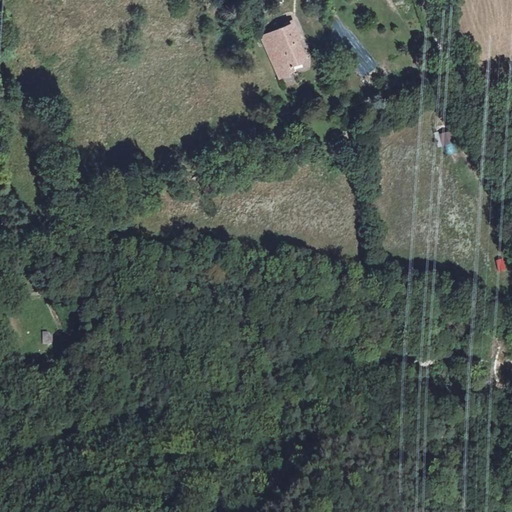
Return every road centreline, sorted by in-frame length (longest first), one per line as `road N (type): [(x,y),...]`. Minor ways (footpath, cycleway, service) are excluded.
road 1 (track): [(69,282),(154,277),(511,331)]
road 2 (track): [(37,294),(61,325),(56,373),(38,385),(25,379),(11,347),(20,305)]
road 3 (unclassified): [(511,165),(456,85),(430,0)]
